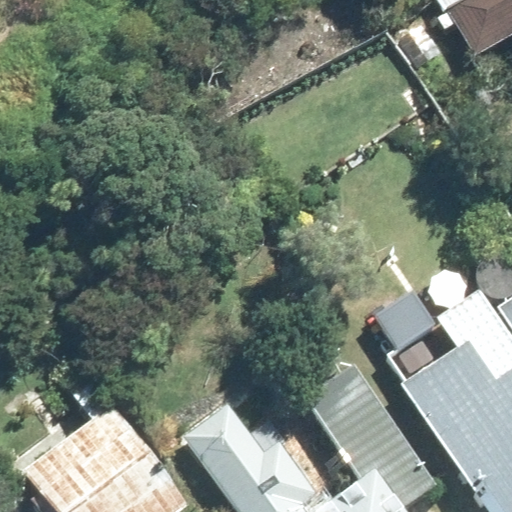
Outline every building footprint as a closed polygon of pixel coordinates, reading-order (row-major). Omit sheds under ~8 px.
[(511,0),(431,0),(439,14),(432,18),(439,30),(450,24),(470,57),(511,32),(511,0)] [(410,291),(371,317),(394,351),(433,324),(410,291)] [(511,511),(511,346),(475,293),(434,321),(452,347),(396,386),(481,511),(511,511)] [(511,295),(494,308),(511,333),(511,295)] [(340,349),(291,381),(357,481),(369,473),(396,511),(433,487),(340,349)] [(28,511),(180,511),(182,511),(89,380),(67,396),(87,423),(16,470),(31,493),(21,502),(28,511)] [(369,473),(357,481),(313,511),(298,511),(296,508),(311,495),(274,441),(258,454),(223,406),(179,438),(231,511),(396,511),(369,473)]
